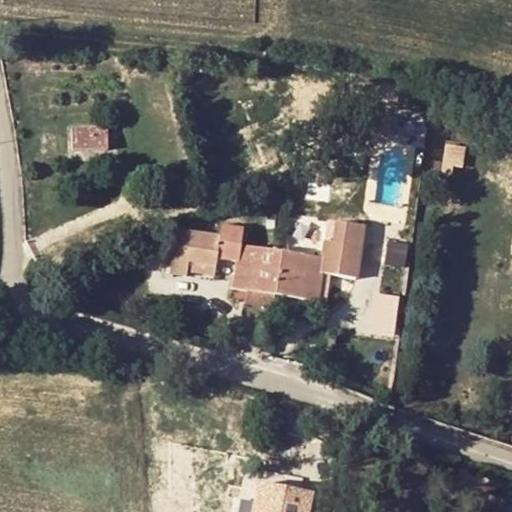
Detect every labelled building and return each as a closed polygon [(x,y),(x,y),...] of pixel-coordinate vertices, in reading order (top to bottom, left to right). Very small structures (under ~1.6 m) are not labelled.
[(76,120),(77,144),(109,142),(109,119),(76,120)] [(380,128),(376,144),(390,146),(394,131),(380,128)] [(466,155),(445,152),(441,176),(452,177),(453,170),(462,172),(466,155)] [(340,177),(310,172),(305,197),(335,204),(340,177)] [(245,296),(269,300),(275,257),(238,250),(241,235),(220,231),(218,240),(175,232),(168,275),(210,283),(215,261),(236,265),(231,293),(245,296)] [(315,265),(275,257),(269,300),(310,308),(315,282),(327,284),(351,289),(361,237),(332,232),(328,251),(318,249),(315,265)] [(310,308),(322,310),(327,284),(315,282),(310,308)] [(243,305),(267,309),(269,300),(245,296),(243,305)] [(309,511),(312,495),(257,484),(252,511),(309,511)]
